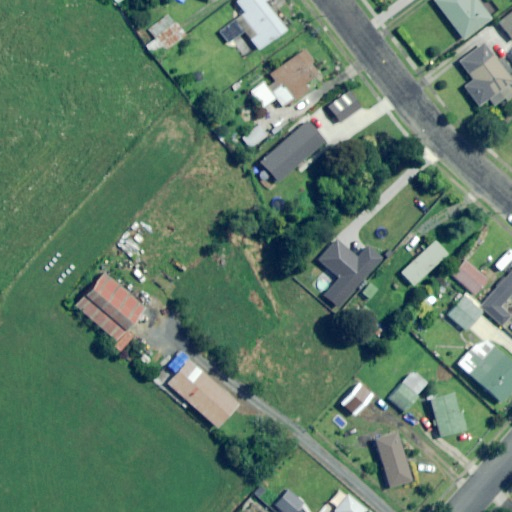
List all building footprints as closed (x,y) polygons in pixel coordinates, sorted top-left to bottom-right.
[(263,0),(234,0),(233,1),(241,12),(216,30),(226,43),(242,31),(255,50),(282,30),(261,1),(263,0)] [(431,0),(460,39),(488,19),(473,0),(431,0)] [(511,9),(496,23),(511,41),(511,39),(511,9)] [(183,34),(173,22),(144,45),(154,58),(183,34)] [(492,59),(479,42),(454,62),(469,80),(461,87),(476,107),(487,98),(493,105),(509,93),(503,86),(510,81),(504,74),(511,67),(511,60),(503,50),(492,59)] [(315,73),(298,49),(266,73),(268,76),(247,90),(260,107),(272,98),(280,109),(305,90),(301,83),(315,73)] [(246,148),(263,136),(256,125),(239,137),(246,148)] [(387,239),(360,217),(346,234),(355,242),(352,246),(369,260),(387,239)] [(505,244),(498,240),(487,260),(494,264),(505,244)] [(443,254),(431,241),(397,272),(410,285),(443,254)] [(484,279),(461,260),(448,275),(472,295),(484,279)] [(483,309),(481,311),(498,327),(509,316),(498,305),(511,289),(511,271),(508,268),(476,302),(483,309)] [(141,308),(101,273),(72,306),(113,341),(141,308)] [(483,309),(476,302),(464,291),(443,313),(462,331),(481,311),(483,309)] [(511,387),(511,365),(490,346),(478,359),(470,352),(464,360),(471,366),(465,373),(498,403),(511,387)] [(234,404),(182,357),(161,381),(213,428),(234,404)] [(425,384),(409,370),(385,397),(401,411),(425,384)] [(369,395),(354,382),(336,403),(351,416),(369,395)] [(455,412),(449,392),(426,400),(438,437),(463,429),(457,411),(455,412)] [(408,481),(394,432),(370,439),(385,488),(408,481)] [(363,511),(344,494),(329,511),(330,511),(363,511)]
